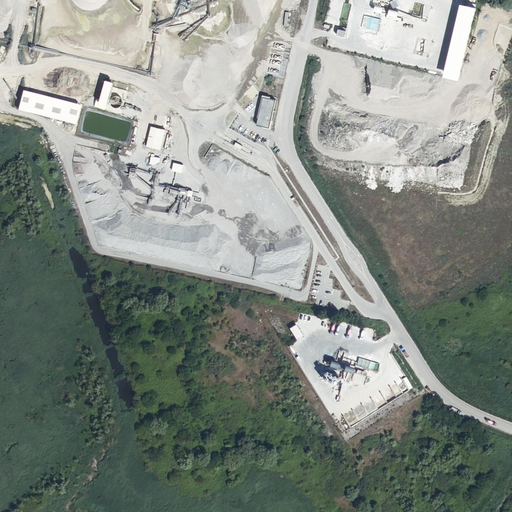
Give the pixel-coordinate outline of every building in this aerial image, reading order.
[(474,10),(459,7),(442,78),(457,81),(474,10)] [(398,12),(388,10),(386,18),(400,21),(401,18),(397,17),(398,12)] [(114,84),(107,82),(101,101),(97,99),(95,107),(107,110),(114,84)] [(80,106),(23,91),(18,110),(75,125),(80,106)] [(270,97),(263,96),(257,126),(270,129),(276,101),(270,99),(270,97)] [(166,130),(151,127),(147,147),(162,150),(166,130)] [(183,165),(174,163),(172,171),(181,173),(183,165)] [(180,189),(179,194),(192,197),(193,191),(189,190),(189,191),(180,189)] [(296,325),(290,329),(296,339),(302,335),(296,325)]
